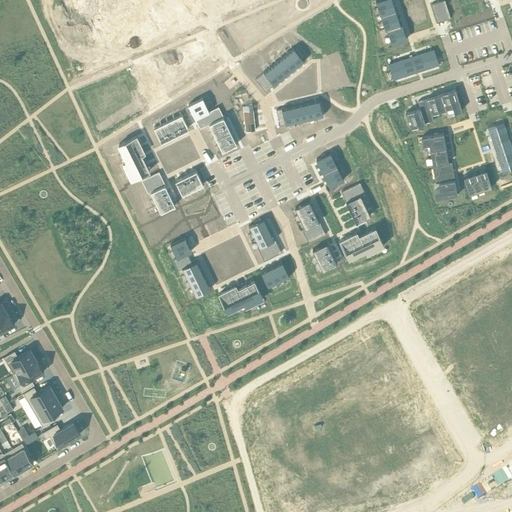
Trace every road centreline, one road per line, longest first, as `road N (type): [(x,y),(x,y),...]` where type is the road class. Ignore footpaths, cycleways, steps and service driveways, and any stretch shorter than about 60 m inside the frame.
road 1 (residential): [(0,497),(100,440),(0,267)]
road 2 (residential): [(253,490),(226,398),(386,308)]
road 3 (residential): [(511,57),(377,100),(349,126),(284,157)]
road 4 (residential): [(386,308),(479,468)]
road 5 (residential): [(386,308),(511,238)]
